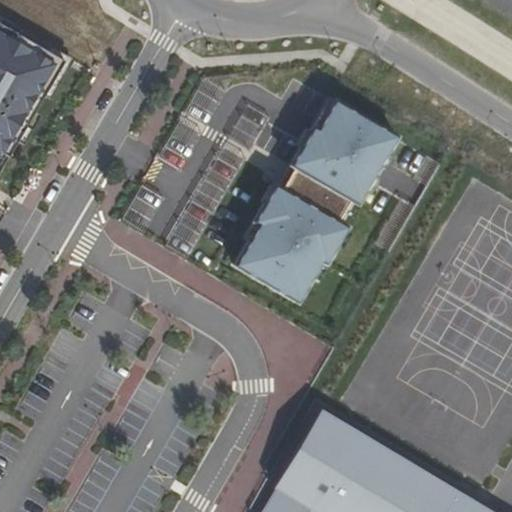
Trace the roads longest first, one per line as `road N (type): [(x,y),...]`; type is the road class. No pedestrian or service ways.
road 1 (residential): [(0,323),(179,4)]
road 2 (unclassified): [(303,9),(360,30),(511,129)]
road 3 (unclassified): [(179,4),(241,24),(303,9)]
